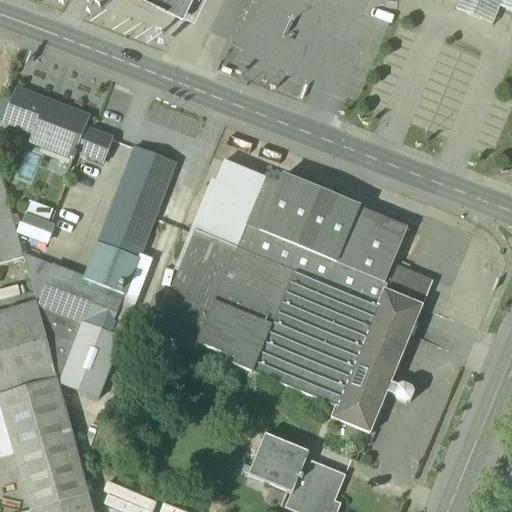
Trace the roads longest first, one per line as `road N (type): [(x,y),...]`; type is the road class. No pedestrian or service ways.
road 1 (tertiary): [(0,20),(511,212)]
road 2 (tertiary): [(511,346),(442,511)]
